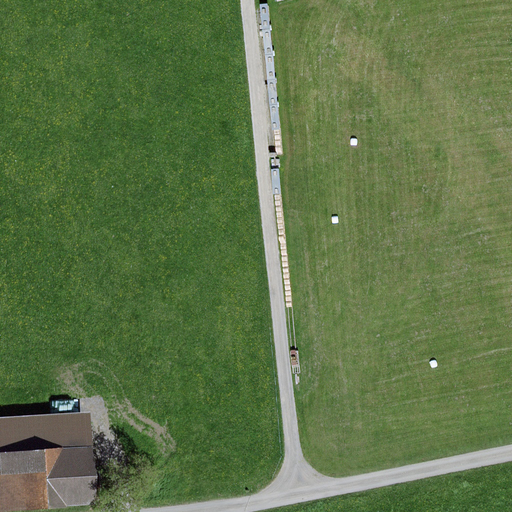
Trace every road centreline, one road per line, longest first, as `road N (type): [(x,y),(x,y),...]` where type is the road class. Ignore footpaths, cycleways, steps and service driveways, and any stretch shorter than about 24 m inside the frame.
road 1 (track): [(255,0),(300,500)]
road 2 (track): [(511,449),(236,511)]
